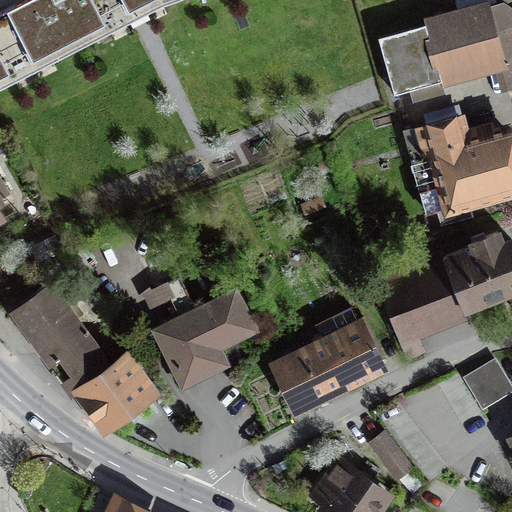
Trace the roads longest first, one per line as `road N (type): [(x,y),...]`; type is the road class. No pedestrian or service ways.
road 1 (residential): [(196,500),(211,484),(398,383),(511,335)]
road 2 (tertiary): [(196,500),(90,451),(1,384)]
